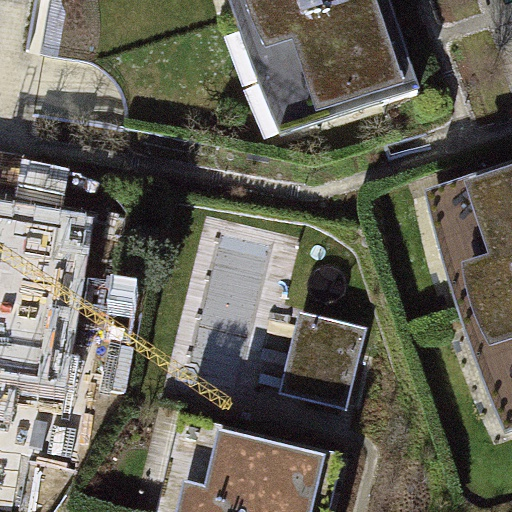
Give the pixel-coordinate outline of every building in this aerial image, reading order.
[(391,0),(218,0),(269,181),(429,137),(391,0)] [(511,163),(420,194),(500,434),(511,430),(511,163)] [(0,380),(32,384),(50,235),(92,240),(100,176),(22,167),(12,249),(0,247),(0,380)] [(302,318),(283,394),(346,410),(365,334),(302,318)] [(341,511),(348,483),(187,448),(173,511),(341,511)]
